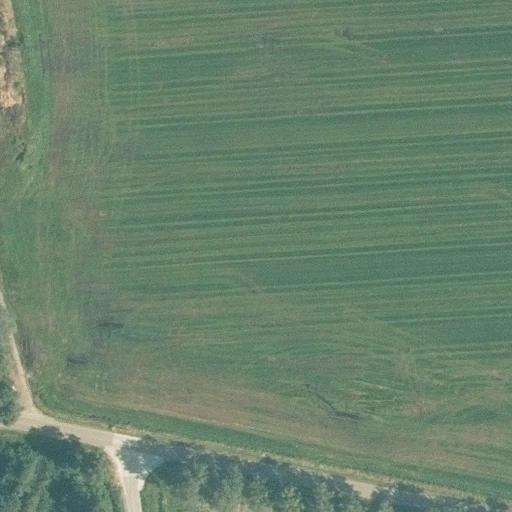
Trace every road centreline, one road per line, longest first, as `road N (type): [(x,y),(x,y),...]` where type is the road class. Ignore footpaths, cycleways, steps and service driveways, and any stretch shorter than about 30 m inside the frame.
road 1 (unclassified): [(128,442),(478,511)]
road 2 (unclassified): [(0,418),(128,442)]
road 3 (track): [(0,300),(26,423)]
